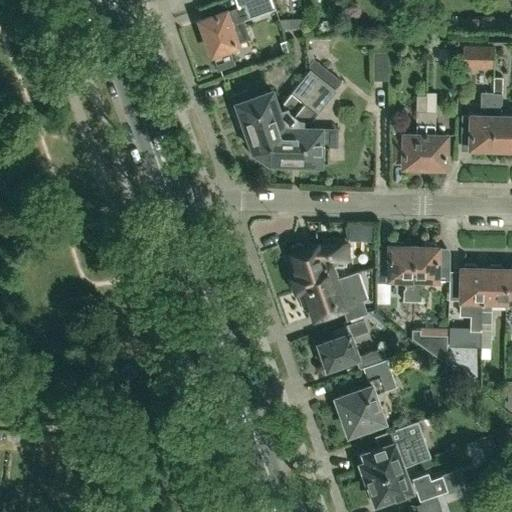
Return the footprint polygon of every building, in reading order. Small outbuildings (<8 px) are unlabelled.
[(400,23),(413,24),(413,11),(413,0),(399,0),(399,10),(400,10),(400,23)] [(245,5),(239,7),(226,13),(201,22),(216,65),(232,59),(228,48),(250,39),(243,20),(249,17),(245,5)] [(283,28),(304,29),(304,20),(283,20),(283,28)] [(463,66),(492,67),(494,67),(495,46),(464,46),(463,66)] [(272,150),(271,161),(300,161),(299,166),(320,166),(320,162),(328,162),(328,146),(320,146),(321,127),(303,127),(303,121),(311,121),(334,90),(336,90),(342,81),(314,60),(307,68),(308,68),(310,70),(302,81),(314,91),(312,93),(320,100),(313,111),(304,104),(295,116),(293,116),(269,146),(269,150),(272,150)] [(493,93),(492,93),(491,148),(502,148),(503,149),(506,150),(511,149),(511,148),(511,115),(501,115),(502,110),(500,110),(500,105),(502,103),(502,93),(502,78),(494,78),(493,93)] [(314,91),(302,81),(284,103),(286,107),(280,110),(272,90),(251,98),(247,89),(229,95),(233,105),(231,105),(238,125),(244,123),(254,151),(251,156),(268,166),(271,161),(272,150),(269,150),(269,146),(293,116),(295,116),(304,104),(313,111),(320,100),(312,93),(314,91)] [(492,93),(483,93),(481,93),(481,115),(471,115),(471,116),(461,115),(460,145),(470,145),(470,147),(473,147),(475,149),(478,150),(482,149),(484,147),(491,148),(492,93)] [(393,120),(392,142),(392,163),(404,163),(404,167),(415,167),(417,166),(425,166),(426,112),(426,97),(417,97),(417,112),(417,135),(405,135),(405,123),(401,120),(393,120)] [(426,97),(426,112),(425,166),(432,166),(433,168),(437,169),(441,168),(442,166),(445,166),(446,135),(435,135),(436,97),(426,97)] [(412,302),(413,247),(404,247),(404,244),(393,243),(393,246),(390,246),(390,260),(378,259),(377,284),(389,284),(389,279),(404,279),(404,284),(406,284),(406,289),(404,291),(403,302),(412,302)] [(292,275),(297,292),(301,291),(336,278),(332,266),(336,266),(346,266),(346,245),(317,245),(305,249),(304,245),(301,244),(290,248),(299,273),(292,275)] [(425,247),(413,247),(412,302),(421,302),(421,292),(419,290),(420,285),(422,285),(422,280),(446,281),(446,265),(438,265),(438,248),(435,248),(435,244),(425,244),(425,247)] [(472,299),(471,322),(472,330),(480,330),(483,268),(475,267),(475,264),(464,264),(464,267),(461,267),(461,271),(450,270),(449,299),(472,299)] [(511,264),(511,265),(511,268),(501,268),(501,265),(490,264),(490,268),(483,268),(480,330),(481,330),(481,348),(481,360),(490,360),(490,348),(491,330),(491,322),(491,300),(502,300),(507,300),(511,300),(511,264)] [(344,308),(348,320),(369,313),(364,300),(369,299),(359,271),(346,276),(336,278),(301,291),(307,307),(310,306),(315,319),(344,308)] [(351,337),(368,331),(364,320),(335,330),(337,338),(320,344),(328,368),(358,357),(351,337)] [(413,339),(446,361),(447,335),(421,335),(421,329),(413,329),(413,339)] [(362,355),(366,367),(386,360),(382,348),(362,355)] [(366,367),(365,368),(371,386),(362,389),(361,388),(348,392),(349,394),(337,398),(349,433),(380,422),(375,407),(378,406),(374,395),(396,387),(386,360),(366,367)] [(421,432),(417,422),(417,421),(415,422),(388,431),(391,443),(358,455),(367,479),(404,466),(399,452),(408,449),(407,447),(416,444),(413,435),(421,432)] [(409,480),(404,466),(367,479),(372,494),(374,494),(377,503),(416,489),(420,500),(447,490),(442,476),(429,481),(427,475),(415,478),(409,480)] [(479,479),(463,485),(466,484),(470,495),(483,491),(479,479)] [(441,511),(436,498),(417,505),(419,511),(441,511)]
